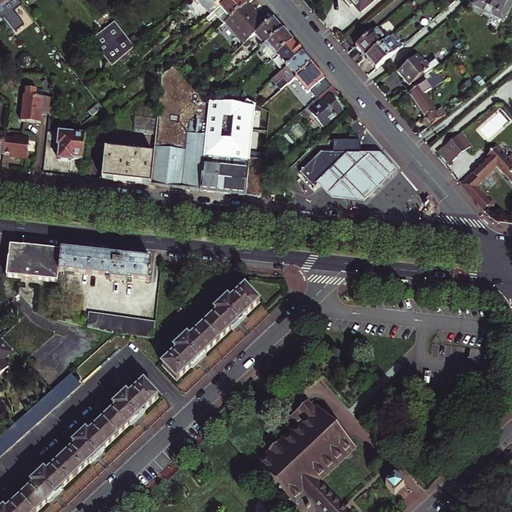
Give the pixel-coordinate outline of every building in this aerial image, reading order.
[(24,6),(19,0),(0,0),(0,20),(2,23),(6,19),(17,33),(27,26),(16,12),(24,6)] [(196,0),(211,17),(213,14),(221,8),(230,0),(196,0)] [(247,5),(242,0),(230,0),(221,8),(230,19),(247,5)] [(348,0),(359,13),(374,0),(348,0)] [(470,0),(469,4),(481,10),(482,9),(472,4),(473,0),(509,0),(499,19),(489,13),(488,14),(500,20),(510,0),(470,0)] [(489,13),(499,19),(509,0),(473,0),(472,4),(482,9),(481,10),(482,12),(487,14),(488,14),(489,13)] [(245,45),(255,37),(266,27),(247,5),(230,19),(225,23),(245,45)] [(230,19),(221,8),(213,14),(223,25),(225,23),(230,19)] [(265,48),(283,32),(274,21),(266,27),(255,37),(265,48)] [(115,24),(105,32),(101,35),(114,51),(128,40),(115,24)] [(274,60),(293,43),(283,32),(265,48),(261,51),(264,55),(268,52),(274,60)] [(381,45),(372,33),(356,46),(366,58),(381,45)] [(376,69),(402,47),(392,35),(381,45),(366,58),(376,69)] [(302,54),(293,43),(274,60),(271,63),(280,74),(281,72),(287,67),(302,54)] [(302,54),(287,67),(296,78),(312,65),(302,54)] [(439,65),(434,60),(425,67),(416,56),(397,72),(409,85),(422,74),(424,76),(439,65)] [(307,95),(324,80),(312,65),(296,78),(294,80),(307,95)] [(294,80),(296,78),(287,67),(281,72),(286,78),(290,83),(294,80)] [(158,120),(157,135),(154,156),(151,186),(200,191),(210,104),(205,99),(194,89),(173,68),(163,77),(158,120)] [(280,74),(272,80),(276,85),(286,78),(281,72),(280,74)] [(425,91),(417,82),(406,90),(408,93),(406,95),(426,118),(423,121),(428,126),(442,114),(437,109),(433,112),(420,96),(425,91)] [(316,101),(331,88),(326,83),(311,95),(316,101)] [(331,99),(337,94),(331,88),(316,101),(307,109),(322,126),(341,110),(331,99)] [(49,115),(51,99),(36,97),(36,90),(25,89),(25,96),(23,96),(20,122),(40,124),(41,114),(49,115)] [(221,105),(210,104),(200,191),(261,198),(264,160),(250,159),(256,105),(248,101),(241,107),(221,105)] [(95,115),(105,107),(101,102),(91,110),(95,115)] [(134,132),(141,133),(149,134),(157,135),(158,120),(151,119),(142,119),(136,118),(134,132)] [(71,160),(82,161),(84,144),(85,136),(59,133),(58,147),(60,147),(58,161),(71,162),(71,160)] [(471,146),(460,133),(439,150),(450,164),(471,146)] [(5,138),(3,154),(10,155),(10,157),(26,159),(29,138),(12,137),(12,139),(5,138)] [(350,153),(361,153),(361,141),(334,140),(334,154),(321,153),(301,173),(315,188),(314,189),(315,190),(317,189),(316,188),(319,185),(349,155),(349,156),(351,155),(350,153)] [(151,186),(154,156),(105,150),(102,181),(151,186)] [(461,185),(482,210),(487,205),(473,188),(495,170),(511,189),(511,158),(508,162),(497,150),(488,158),(490,160),(461,185)] [(349,155),(319,185),(332,199),(364,202),(388,179),(396,171),(381,153),(371,153),(361,153),(350,153),(351,155),(349,156),(349,155)] [(61,252),(9,246),(5,275),(57,282),(58,272),(61,252)] [(61,252),(58,272),(110,278),(110,280),(128,282),(128,280),(149,282),(151,262),(61,252)] [(176,351),(161,364),(177,381),(260,303),(245,286),(230,300),(227,297),(213,310),(216,313),(189,338),(186,335),(173,348),(176,351)] [(88,313),(86,328),(115,335),(153,339),(155,322),(88,313)] [(0,372),(6,367),(0,361),(9,352),(0,342),(0,372)] [(91,356),(95,364),(105,359),(101,352),(91,356)] [(0,456),(79,385),(70,375),(51,391),(6,431),(0,437),(0,456)] [(0,511),(37,511),(158,399),(142,382),(128,396),(125,393),(112,405),(114,408),(87,434),(84,431),(71,443),(74,446),(47,472),(44,469),(31,481),(34,484),(7,510),(4,507),(0,510),(0,511)] [(298,423),(256,462),(304,511),(349,511),(347,509),(351,506),(347,502),(343,505),(321,481),(356,447),(318,405),(315,407),(308,400),(291,415),(298,423)] [(403,487),(395,477),(385,486),(394,496),(403,487)]
